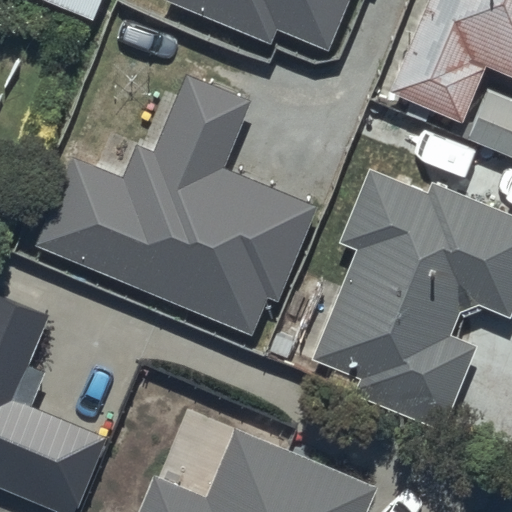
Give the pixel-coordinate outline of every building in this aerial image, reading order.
[(38,0),(92,21),(100,0),(38,0)] [(164,0),(164,3),(270,48),(276,33),(327,55),(350,0),(164,0)] [(511,0),(428,0),(390,97),(461,126),(484,70),(511,81),(511,0)] [(71,161),(34,246),(248,337),(263,301),(275,306),(316,210),(220,169),(247,106),(182,78),(150,153),(136,147),(121,182),(71,161)] [(511,104),(488,95),(469,143),(511,159),(511,104)] [(426,194),(368,171),(337,246),(355,253),(310,363),(361,383),(354,399),(440,434),(476,347),(452,337),(460,316),(481,308),(510,319),(511,314),(511,220),(429,186),(426,194)] [(82,291),(51,366),(201,427),(232,351),(82,291)] [(151,479),(137,511),(367,511),(376,492),(234,433),(206,501),(151,479)]
